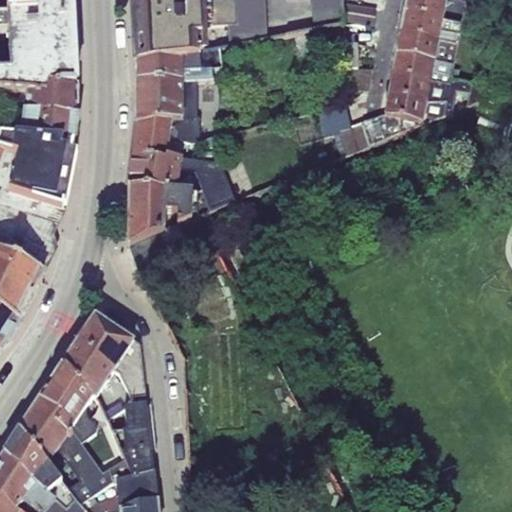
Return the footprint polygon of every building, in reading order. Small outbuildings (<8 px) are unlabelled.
[(46,86),(77,87),(77,84),(76,83),(75,66),(76,66),(76,63),(75,63),(74,45),(75,45),(75,41),(74,41),(73,24),(73,20),(72,3),(72,0),(0,0),(0,97),(3,93),(7,93),(46,97),(46,86)] [(132,0),(137,65),(183,60),(183,56),(208,53),(207,29),(228,27),(229,47),(268,38),(265,0),(219,0),(209,1),(208,0),(132,0)] [(310,0),(313,30),(343,27),(343,21),(343,0),(310,0)] [(466,0),(407,0),(405,13),(462,24),(466,0)] [(347,7),(343,21),(372,26),(374,11),(347,7)] [(462,24),(405,13),(401,34),(458,45),(462,24)] [(344,47),(344,33),(306,39),(310,59),(345,52),(344,47)] [(458,45),(401,34),(397,55),(454,65),(458,45)] [(357,46),(344,47),(345,52),(346,70),(358,70),(357,46)] [(183,60),(137,65),(137,84),(198,83),(212,83),(212,72),(222,71),(219,51),(208,53),(183,56),(183,60)] [(454,65),(397,55),(392,76),(450,87),(451,82),(454,65)] [(358,70),(346,70),(342,89),(364,92),(369,72),(358,70)] [(450,87),(392,76),(388,96),(453,109),(456,94),(469,96),(466,109),(478,104),(482,86),(451,82),(450,87)] [(198,83),(137,84),(137,127),(171,123),(168,143),(182,145),(192,146),(197,144),(200,143),(200,120),(197,119),(198,83)] [(23,114),(77,118),(77,87),(46,86),(46,97),(7,93),(5,113),(23,114)] [(453,109),(388,96),(385,117),(362,124),(351,127),(337,131),(339,136),(346,159),(452,114),(453,109)] [(337,131),(351,127),(345,102),(317,112),(323,140),(339,136),(337,131)] [(21,139),(74,144),(77,118),(23,114),(21,139)] [(180,160),(182,145),(168,143),(171,123),(137,127),(137,128),(136,128),(136,131),(136,138),(135,137),(135,140),(133,155),(133,154),(132,157),(133,157),(133,158),(167,159),(180,160)] [(0,191),(50,209),(63,213),(65,205),(62,204),(74,144),(21,139),(0,136),(0,191)] [(226,136),(200,143),(197,144),(200,152),(229,145),(226,136)] [(129,189),(179,192),(180,177),(202,180),(203,175),(218,177),(219,165),(180,160),(167,159),(133,158),(129,189)] [(205,199),(210,214),(236,204),(230,189),(219,165),(218,177),(203,175),(202,180),(203,194),(205,199)] [(129,189),(128,249),(165,233),(166,214),(179,214),(178,227),(209,214),(203,196),(192,200),(193,193),(179,192),(129,189)] [(0,255),(44,276),(48,267),(45,259),(49,250),(55,247),(46,222),(50,209),(0,191),(0,255)] [(63,213),(50,209),(46,222),(55,247),(49,250),(45,259),(48,267),(44,276),(45,276),(58,250),(54,238),(66,213),(63,213)] [(165,233),(128,249),(141,281),(151,277),(154,284),(165,280),(162,273),(160,270),(170,265),(163,247),(182,238),(178,227),(165,233)] [(0,310),(20,324),(44,276),(0,255),(0,310)] [(0,353),(20,324),(0,310),(0,353)] [(132,480),(154,474),(139,348),(95,318),(78,344),(115,375),(119,378),(135,408),(127,409),(124,411),(127,433),(112,435),(124,463),(132,480)] [(115,375),(78,344),(63,366),(95,399),(97,402),(115,375)] [(95,399),(63,366),(40,401),(77,425),(71,433),(81,447),(96,436),(97,430),(95,425),(89,423),(84,414),(95,399)] [(81,447),(71,433),(77,425),(61,414),(40,401),(4,456),(64,511),(68,511),(76,503),(80,507),(94,499),(114,486),(112,479),(114,478),(119,476),(120,483),(132,480),(124,463),(111,471),(103,477),(81,447)] [(64,511),(4,456),(0,462),(0,500),(16,511),(84,511),(80,507),(76,503),(68,511),(64,511)] [(116,511),(119,511),(157,503),(154,474),(132,480),(120,483),(116,484),(118,498),(97,504),(94,499),(80,507),(84,511),(116,511)] [(0,511),(16,511),(0,500),(0,511)] [(157,511),(157,503),(119,511),(116,511),(157,511)]
